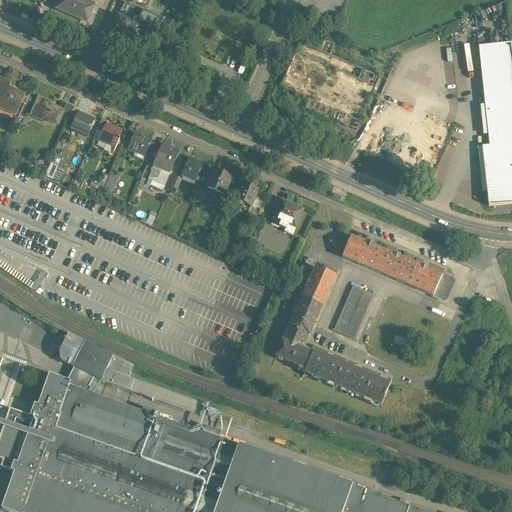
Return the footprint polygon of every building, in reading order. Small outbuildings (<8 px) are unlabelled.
[(94,7),(76,0),(59,0),(55,10),(86,23),(94,7)] [(143,11),(124,2),(117,18),(136,26),(143,11)] [(136,26),(117,18),(110,34),(139,46),(142,40),(147,42),(151,33),(156,35),(163,19),(153,15),(153,14),(151,13),(150,14),(143,11),(136,26)] [(511,53),(511,44),(478,47),(489,147),(482,147),(488,207),(511,204),(511,53)] [(10,84),(0,79),(0,105),(7,108),(6,112),(14,115),(13,116),(14,116),(17,110),(24,95),(13,90),(11,92),(7,90),(10,84)] [(50,103),(38,97),(30,116),(38,120),(39,118),(57,125),(61,118),(62,115),(64,111),(54,107),(53,109),(49,107),(50,103)] [(74,108),(66,104),(64,111),(62,115),(69,119),(74,108)] [(66,127),(70,129),(77,114),(79,110),(74,108),(69,119),(66,127)] [(94,121),(77,114),(70,129),(78,133),(76,139),(84,142),(86,137),(87,137),(91,128),(94,121)] [(102,120),(97,131),(102,134),(107,122),(102,120)] [(102,134),(99,141),(107,145),(107,144),(116,148),(119,140),(118,140),(122,132),(121,132),(120,133),(106,127),(108,122),(107,122),(102,134)] [(93,139),(99,141),(102,134),(97,131),(93,139)] [(151,142),(135,135),(128,151),(136,154),(137,151),(145,155),(151,142)] [(151,142),(145,155),(151,157),(156,145),(151,142)] [(113,154),(116,148),(107,144),(107,145),(104,151),(113,154)] [(152,170),(148,179),(164,186),(179,151),(163,144),(152,170)] [(202,165),(189,159),(182,176),(195,182),(202,165)] [(35,172),(44,171),(43,160),(34,161),(35,172)] [(51,163),(45,176),(52,179),(58,166),(51,163)] [(146,185),(148,179),(152,170),(146,167),(141,178),(142,179),(141,183),(146,185)] [(231,178),(215,171),(207,188),(223,196),(231,178)] [(89,186),(103,192),(104,188),(109,178),(109,176),(103,174),(99,182),(98,182),(97,183),(91,181),(89,186)] [(175,176),(169,191),(175,194),(181,179),(175,176)] [(113,180),(109,178),(104,188),(109,190),(113,180)] [(259,190),(243,183),(241,189),(240,188),(233,203),(241,206),(242,204),(250,207),(251,208),(256,196),(259,190)] [(200,190),(195,200),(201,202),(205,192),(200,190)] [(264,199),(256,196),(251,208),(250,207),(247,213),(256,217),(264,199)] [(303,210),(281,200),(273,219),(281,222),(279,227),(285,230),(284,233),(292,236),(303,210)] [(129,205),(126,213),(134,217),(137,208),(129,205)] [(367,244),(351,238),(342,258),(372,271),(376,260),(375,259),(380,250),(372,246),(372,245),(367,243),(367,244)] [(394,256),(380,250),(375,259),(376,260),(372,271),(403,284),(408,273),(409,274),(413,264),(399,258),(399,257),(394,255),(394,256)] [(426,269),(421,266),(421,268),(413,264),(409,274),(408,273),(403,284),(433,297),(442,276),(441,276),(426,270),(426,269)] [(335,277),(315,268),(308,283),(307,283),(305,288),(306,288),(302,298),(322,307),(335,277)] [(452,280),(442,276),(441,276),(442,276),(433,297),(442,301),(443,300),(445,299),(447,300),(453,284),(452,284),(451,281),(452,280)] [(353,285),(340,314),(361,323),(374,294),(353,285)] [(322,307),(302,298),(289,328),(308,336),(309,337),(322,307)] [(340,314),(333,329),(354,338),(361,323),(340,314)] [(289,328),(288,328),(276,357),(305,370),(312,355),(301,350),(308,336),(289,328)] [(100,381),(101,381),(130,391),(134,380),(129,378),(133,366),(107,354),(68,335),(64,343),(80,352),(72,366),(74,367),(95,378),(100,381)] [(80,352),(64,343),(60,351),(60,358),(61,361),(72,366),(80,352)] [(343,364),(314,351),(312,355),(305,370),(304,373),(334,386),(343,364)] [(372,376),(343,364),(334,386),(362,399),(372,376)] [(69,382),(67,386),(87,393),(95,378),(74,367),(67,381),(69,382)] [(10,511),(23,511),(67,386),(69,382),(67,381),(49,375),(38,406),(34,405),(31,416),(34,417),(29,432),(18,465),(14,463),(11,471),(15,472),(2,509),(10,511)] [(372,376),(362,399),(380,407),(390,385),(372,376)] [(100,381),(95,378),(87,393),(92,395),(100,381)] [(162,390),(134,380),(130,391),(158,401),(162,390)] [(214,511),(238,447),(92,395),(87,393),(67,386),(23,511),(214,511)] [(219,410),(162,390),(158,401),(215,422),(219,410)] [(31,416),(9,409),(4,423),(29,432),(34,417),(31,416)] [(29,432),(4,423),(0,435),(0,459),(3,460),(0,467),(11,471),(14,463),(18,465),(29,432)] [(342,511),(351,487),(238,447),(214,511),(342,511)] [(370,494),(351,487),(342,511),(421,511),(375,495),(370,494)]
